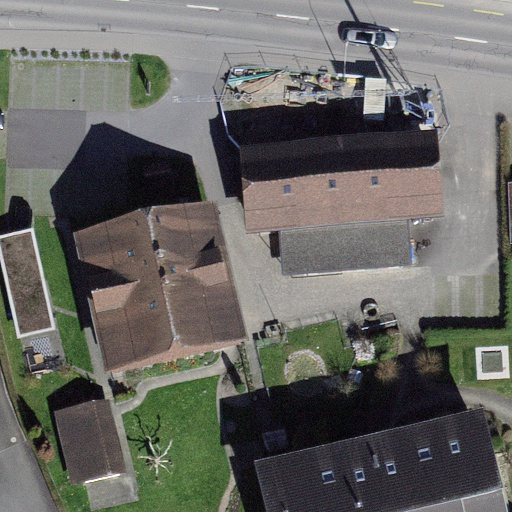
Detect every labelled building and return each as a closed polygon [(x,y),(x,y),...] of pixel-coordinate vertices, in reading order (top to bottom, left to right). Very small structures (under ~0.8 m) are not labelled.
[(424,159),(224,177),(233,271),(433,252),(424,159)] [(206,242),(90,269),(120,397),(236,370),(206,242)] [(38,252),(5,257),(21,355),(54,350),(38,252)] [(117,426),(66,428),(69,504),(119,502),(117,426)] [(477,511),(466,454),(241,496),(244,511),(477,511)]
